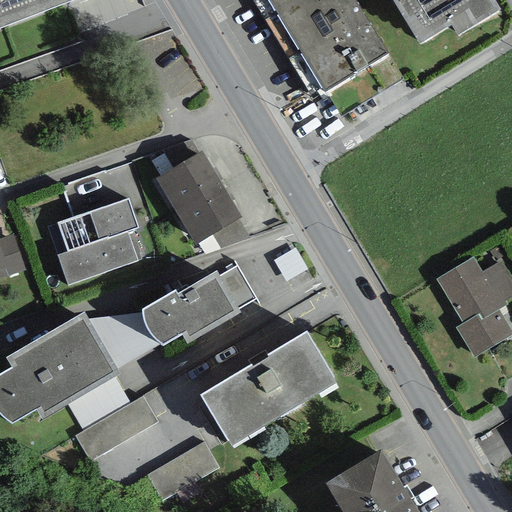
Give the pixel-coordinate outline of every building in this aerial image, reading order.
[(0,0),(0,39),(104,0),(0,0)] [(265,0),(322,96),(387,58),(352,0),(265,0)] [(384,0),(418,57),(450,38),(456,48),(500,22),(486,0),(384,0)] [(191,141),(162,152),(175,172),(201,157),(191,141)] [(156,184),(175,215),(221,188),(203,156),(201,157),(175,172),(156,184)] [(242,222),(221,188),(175,215),(195,250),(213,239),(240,224),(242,222)] [(127,202),(56,227),(67,256),(57,259),(68,290),(137,265),(127,237),(138,232),(127,202)] [(250,240),(240,224),(213,239),(220,251),(250,240)] [(13,236),(0,240),(0,253),(8,278),(25,272),(13,236)] [(0,253),(0,280),(8,278),(0,253)] [(482,274),(473,260),(437,282),(465,327),(457,331),(475,359),(511,336),(497,313),(507,307),(504,304),(511,299),(511,281),(500,263),(482,274)] [(187,354),(241,321),(236,313),(256,300),(237,268),(178,303),(173,295),(139,316),(142,322),(143,326),(144,332),(146,337),(148,341),(150,344),(154,348),(155,349),(156,350),(159,352),(162,354),(181,344),(187,354)] [(139,315),(84,322),(114,373),(155,349),(154,348),(150,344),(148,341),(146,337),(144,332),(143,326),(142,322),(139,316),(139,315)] [(83,320),(5,364),(11,374),(0,380),(0,422),(4,427),(11,431),(35,417),(41,426),(70,410),(117,383),(119,382),(114,373),(84,322),(83,320)] [(305,341),(200,405),(232,456),(337,398),(305,341)] [(131,406),(117,383),(70,410),(84,432),(131,406)] [(84,432),(74,438),(89,464),(158,426),(143,399),(131,406),(84,432)] [(219,469),(204,443),(147,476),(162,502),(219,469)] [(411,511),(381,460),(325,492),(336,511),(411,511)]
